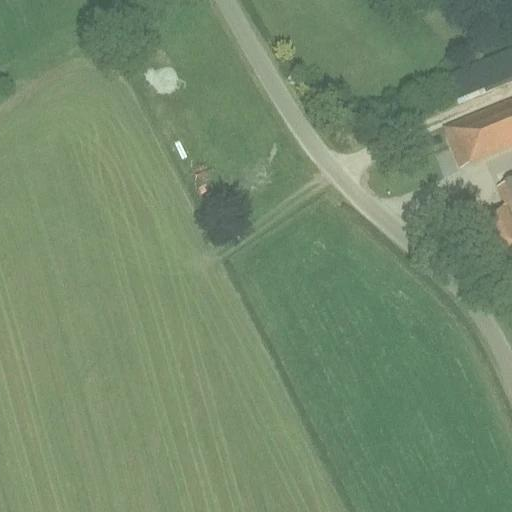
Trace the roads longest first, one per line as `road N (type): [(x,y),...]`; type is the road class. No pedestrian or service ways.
road 1 (unclassified): [(511,374),(491,323),(330,170),(227,0)]
road 2 (track): [(511,93),(334,173)]
